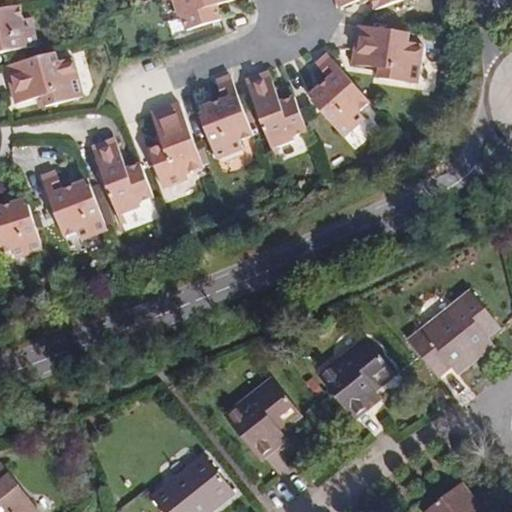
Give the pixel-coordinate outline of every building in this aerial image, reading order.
[(232,0),(171,0),(177,18),(181,17),(185,30),(216,20),(212,6),(232,0)] [(339,0),(342,6),(359,0),(360,0),(362,4),(373,1),(376,8),(397,0),(339,0)] [(25,3),(0,8),(0,50),(39,42),(34,16),(28,17),(25,3)] [(405,43),(407,33),(357,24),(351,63),(383,68),(382,79),(411,83),(417,45),(405,43)] [(59,52),(10,65),(21,104),(40,99),(52,95),(55,105),(84,97),(74,60),(62,63),(59,52)] [(358,111),(368,101),(325,52),(315,61),(330,78),(319,88),(324,94),(315,102),(343,133),(362,116),(358,111)] [(293,134),(307,128),(295,96),(280,101),(268,71),(246,80),(271,145),(277,143),(294,137),(293,134)] [(255,140),(231,79),(217,84),(225,105),(211,110),(214,118),(202,122),(218,161),(243,152),(241,145),(255,140)] [(52,95),(40,99),(42,108),(55,105),(52,95)] [(187,174),(205,168),(181,107),(154,118),(161,136),(156,138),(160,149),(152,153),(166,189),(189,180),(187,174)] [(139,199),(153,194),(141,163),(127,169),(115,138),(94,147),(118,211),(124,209),(140,203),(139,199)] [(280,155),(277,143),(271,145),(275,156),(280,155)] [(81,238),(107,228),(92,189),(80,193),(78,186),(64,191),(57,170),(44,175),(67,236),(79,231),(81,238)] [(17,259),(43,251),(30,209),(19,212),(17,206),(3,210),(0,200),(0,245),(3,254),(15,250),(17,259)] [(127,219),(124,209),(118,211),(122,221),(127,219)] [(500,325),(473,290),(411,338),(438,374),(500,325)] [(395,372),(365,335),(319,371),(355,416),(374,401),(368,394),(395,372)] [(302,414),(272,377),(226,413),(261,457),(281,442),(276,434),(302,414)] [(206,511),(233,490),(203,453),(152,495),(165,511),(206,511)] [(0,511),(39,511),(0,461),(0,511)] [(488,511),(463,480),(425,508),(428,511),(488,511)]
